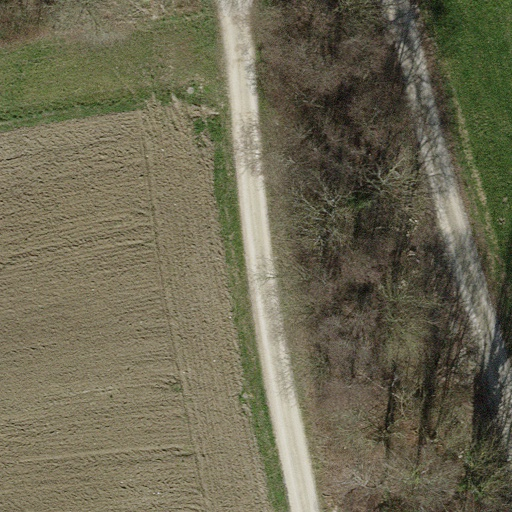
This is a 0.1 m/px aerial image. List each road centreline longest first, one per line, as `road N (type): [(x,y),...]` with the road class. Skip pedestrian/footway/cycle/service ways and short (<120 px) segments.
road 1 (track): [(311,511),(250,184),(232,0)]
road 2 (track): [(511,438),(398,0)]
